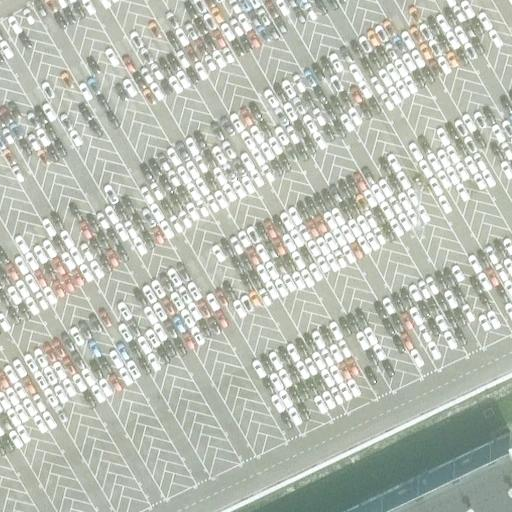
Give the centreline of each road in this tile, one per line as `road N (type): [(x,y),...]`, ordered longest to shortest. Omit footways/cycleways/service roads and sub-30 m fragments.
road 1 (unknown): [(488,377),(272,0)]
road 2 (unknown): [(106,511),(0,327)]
